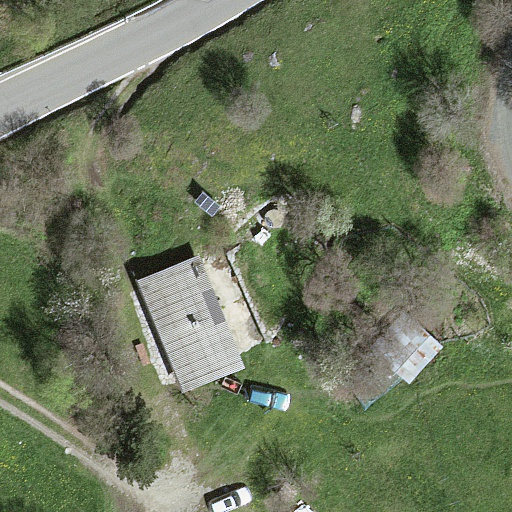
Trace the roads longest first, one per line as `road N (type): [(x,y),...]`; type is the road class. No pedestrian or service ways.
road 1 (tertiary): [(0,110),(222,0)]
road 2 (track): [(191,476),(146,485),(0,391)]
